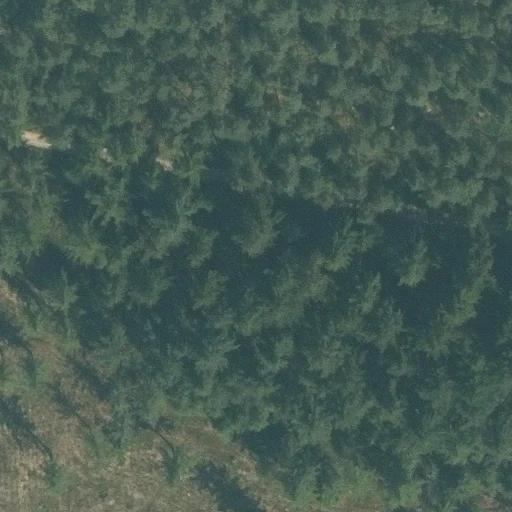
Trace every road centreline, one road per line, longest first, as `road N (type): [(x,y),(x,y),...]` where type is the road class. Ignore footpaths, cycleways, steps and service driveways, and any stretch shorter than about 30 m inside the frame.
road 1 (track): [(511,214),(442,215),(0,137)]
road 2 (track): [(201,173),(227,116),(217,0)]
